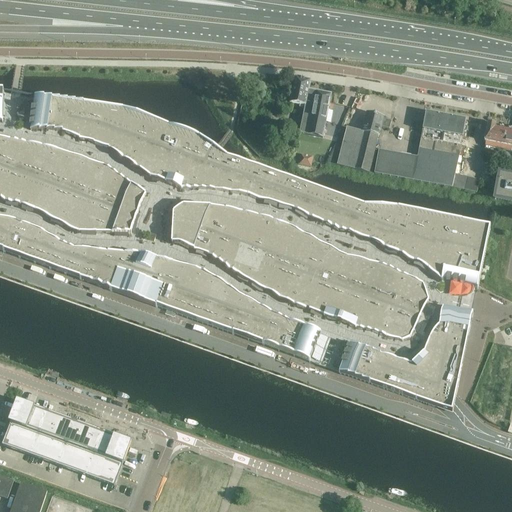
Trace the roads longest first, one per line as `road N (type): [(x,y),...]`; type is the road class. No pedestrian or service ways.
road 1 (residential): [(511,100),(270,60),(0,50)]
road 2 (primary): [(122,20),(511,69)]
road 3 (motorway): [(511,52),(256,15)]
road 4 (unclassified): [(385,511),(168,433)]
road 5 (unclassified): [(168,433),(0,372)]
road 6 (unknown): [(0,456),(138,511)]
road 7 (motorway): [(256,15),(116,0)]
road 8 (primary): [(0,7),(122,20)]
road 9 (primary): [(0,29),(122,20)]
